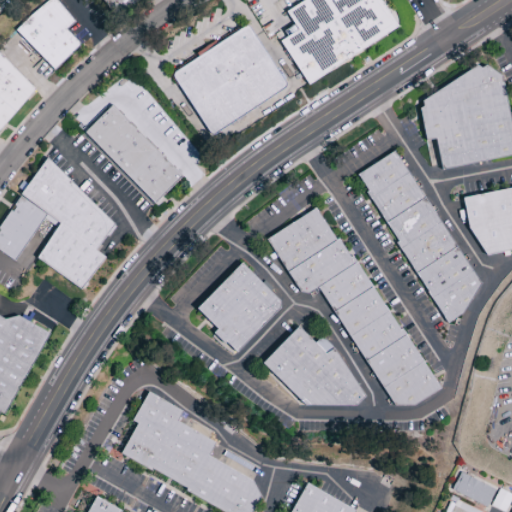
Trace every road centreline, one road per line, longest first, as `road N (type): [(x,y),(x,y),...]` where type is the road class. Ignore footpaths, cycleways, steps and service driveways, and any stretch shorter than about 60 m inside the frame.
road 1 (tertiary): [(0,505),(98,340),(194,223),(300,138),(511,0)]
road 2 (residential): [(189,0),(95,75),(0,181)]
